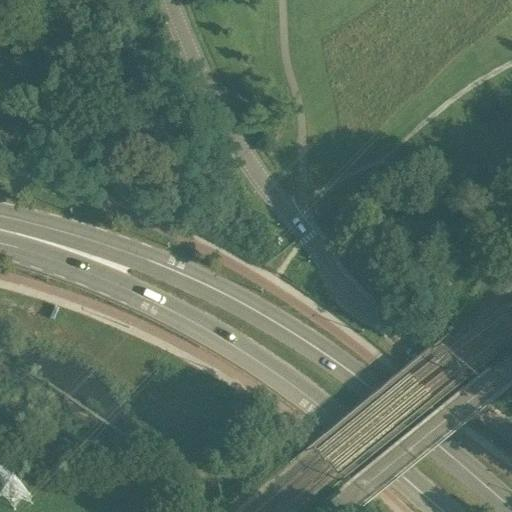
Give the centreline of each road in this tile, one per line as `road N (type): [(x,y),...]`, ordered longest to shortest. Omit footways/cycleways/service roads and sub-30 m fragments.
road 1 (primary): [(511,504),(299,338),(231,298),(136,254),(0,215)]
road 2 (primary): [(0,243),(85,270),(186,317),(285,381),(454,511)]
road 3 (unclassified): [(419,360),(345,287),(248,161),(171,0)]
road 4 (residential): [(359,486),(502,372)]
road 5 (residential): [(511,436),(419,360)]
